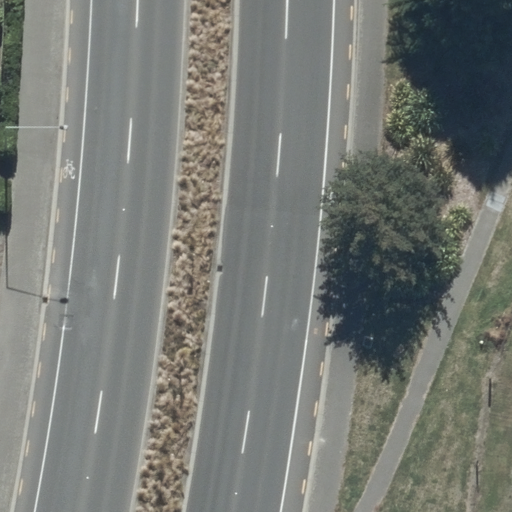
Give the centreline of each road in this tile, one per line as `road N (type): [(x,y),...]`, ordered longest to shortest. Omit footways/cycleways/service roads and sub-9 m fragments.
road 1 (trunk): [(79,511),(121,261),(137,0)]
road 2 (trunk): [(288,0),(265,297),(231,511)]
